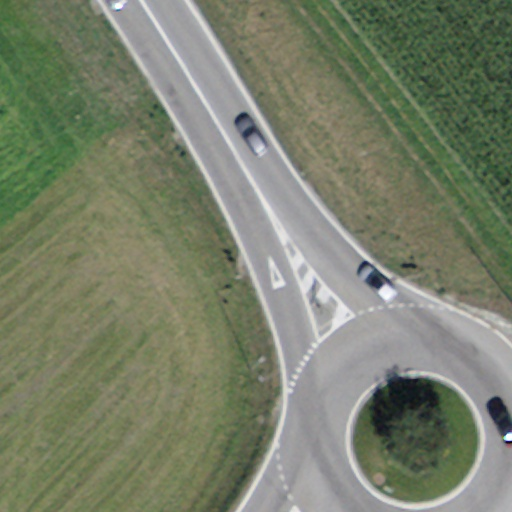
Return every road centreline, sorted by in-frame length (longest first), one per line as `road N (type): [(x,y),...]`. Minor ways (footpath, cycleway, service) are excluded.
road 1 (secondary): [(141,0),(259,191)]
road 2 (secondary): [(259,191),(315,407)]
road 3 (secondary): [(416,332),(259,191)]
road 4 (secondary): [(416,332),(359,349),(336,368),(315,407)]
road 5 (secondary): [(511,395),(465,344),(416,332)]
